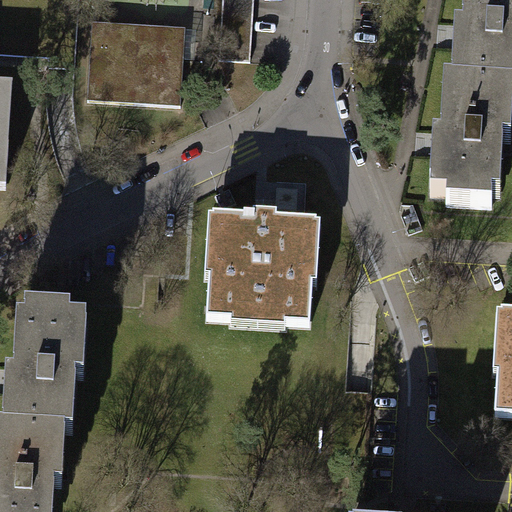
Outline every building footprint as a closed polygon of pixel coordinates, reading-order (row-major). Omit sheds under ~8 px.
[(222,0),(219,62),(250,63),(253,0),(222,0)] [(432,147),(430,193),(448,194),(447,204),(494,206),(495,194),(504,195),(507,135),(511,134),(511,0),(466,0),(465,26),(457,25),(457,36),(454,79),(446,78),(443,132),(433,131),(432,147)] [(185,31),(93,25),(89,103),(180,108),(185,31)] [(260,223),(217,220),(214,281),(206,281),(204,322),(228,323),(228,316),(282,319),(281,326),(305,327),(307,288),(299,288),(302,226),(260,223)] [(0,511),(55,511),(56,488),(67,488),(67,434),(76,434),(77,380),(86,380),(87,320),(75,320),(75,312),(27,312),(27,319),(17,319),(15,379),(7,378),(7,382),(6,429),(0,428),(0,511)] [(511,316),(505,316),(502,377),(494,377),(492,417),(511,418),(511,316)]
